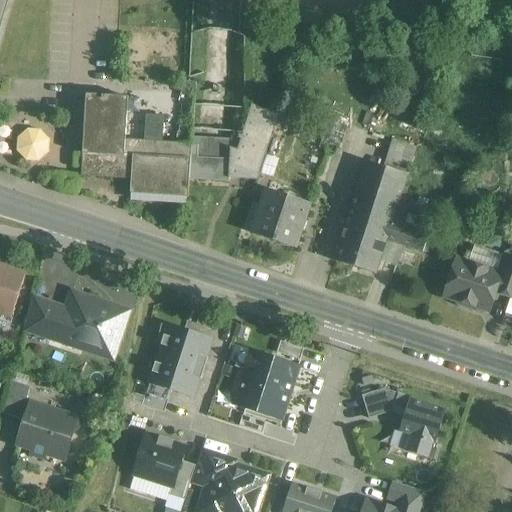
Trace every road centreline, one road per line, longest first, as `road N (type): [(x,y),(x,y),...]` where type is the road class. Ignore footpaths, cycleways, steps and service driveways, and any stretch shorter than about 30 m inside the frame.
road 1 (tertiary): [(352,314),(0,200)]
road 2 (residential): [(352,314),(308,457),(176,415)]
road 3 (tertiary): [(511,369),(352,314)]
